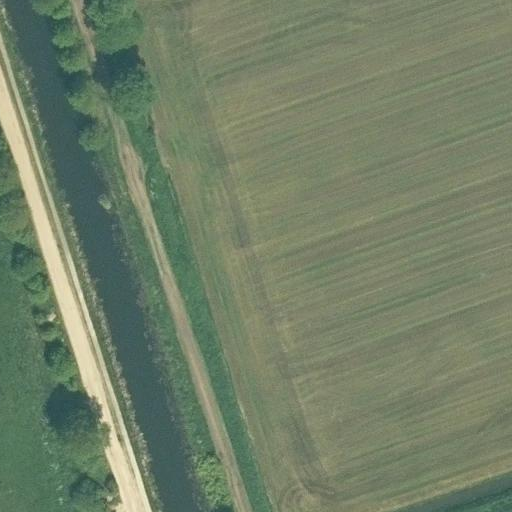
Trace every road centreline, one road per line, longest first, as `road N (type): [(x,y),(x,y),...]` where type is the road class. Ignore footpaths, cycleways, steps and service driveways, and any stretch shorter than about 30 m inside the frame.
road 1 (track): [(77,0),(238,511)]
road 2 (track): [(0,102),(127,511)]
